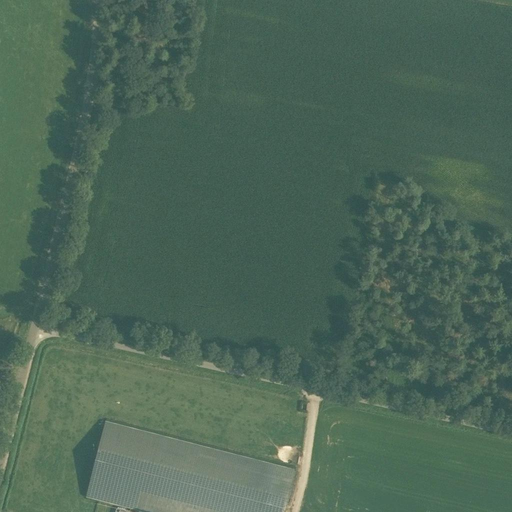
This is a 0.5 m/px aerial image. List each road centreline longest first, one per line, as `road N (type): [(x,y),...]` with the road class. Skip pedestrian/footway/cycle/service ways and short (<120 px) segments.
road 1 (unclassified): [(35,327),(511,433)]
road 2 (tertiary): [(35,327),(93,88),(104,0)]
road 3 (tertiary): [(0,468),(35,327)]
